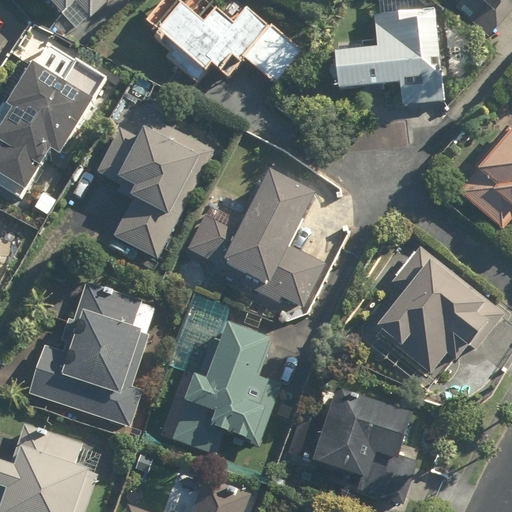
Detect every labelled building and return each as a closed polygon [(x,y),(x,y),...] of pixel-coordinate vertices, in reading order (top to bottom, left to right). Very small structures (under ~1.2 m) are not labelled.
[(34,0),(53,22),(79,0),(34,0)] [(169,2),(141,31),(179,68),(167,81),(186,100),(211,74),(217,80),(228,69),(233,74),(243,64),(271,91),(299,61),(249,12),(228,34),(193,0),(187,0),(177,11),(169,2)] [(511,0),(445,0),(491,40),(511,16),(511,0)] [(435,106),(430,12),(372,15),(374,44),(327,46),(330,96),(397,93),(398,109),(435,106)] [(0,116),(0,182),(24,197),(47,158),(57,164),(105,86),(42,48),(0,116)] [(110,241),(157,265),(212,154),(147,122),(113,190),(131,199),(110,241)] [(511,135),(453,199),(494,237),(511,218),(511,217),(511,135)] [(204,222),(185,258),(298,315),(322,268),(288,251),(312,205),(264,181),(235,238),(204,222)] [(498,316),(415,247),(380,288),(397,302),(374,330),(431,378),(446,359),(456,367),(498,316)] [(39,358),(25,398),(123,434),(138,395),(127,391),(153,320),(84,295),(58,365),(39,358)] [(257,340),(223,329),(218,345),(210,343),(175,446),(217,460),(223,441),(249,450),(261,415),(256,414),(264,390),(253,386),(267,344),(257,340)] [(313,461),(308,475),(404,507),(413,479),(391,472),(408,421),(334,397),(324,427),(298,419),(287,452),(313,461)] [(0,476),(0,511),(85,511),(95,481),(79,476),(87,450),(24,430),(8,479),(0,476)] [(241,511),(244,507),(200,491),(192,511),(137,511),(126,508),(124,511),(241,511)]
